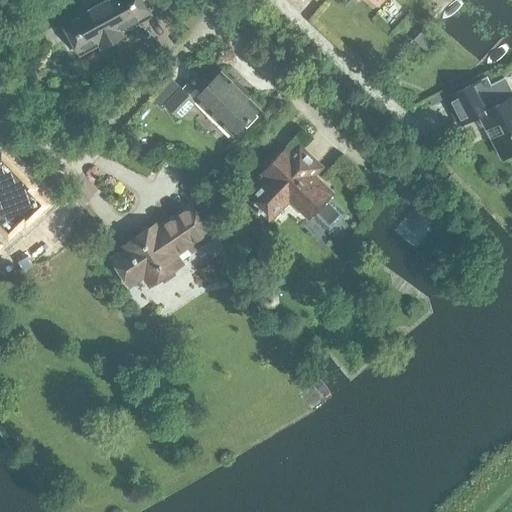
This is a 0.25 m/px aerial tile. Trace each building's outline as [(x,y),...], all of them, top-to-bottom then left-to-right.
[(119,29),(147,14),(140,0),(100,0),(96,3),(95,1),(93,0),(89,0),(86,2),(84,7),(85,9),(63,21),(79,51),(99,40),(102,45),(122,34),(119,29)] [(413,39),(423,48),(434,37),(424,27),(413,39)] [(205,86),(194,75),(168,103),(166,105),(177,116),(182,116),(194,104),(193,101),(197,97),(233,133),(258,107),(237,85),(240,82),(234,77),(231,79),(221,69),(205,86)] [(511,93),(504,77),(491,83),(487,75),(444,96),(458,124),(481,113),(502,153),(511,148),(511,150),(511,93)] [(159,94),(153,100),(162,109),(166,105),(168,103),(159,94)] [(308,215),(331,192),(311,173),(318,165),(298,145),(290,153),(285,148),(262,171),(268,176),(248,198),(267,218),(288,196),(308,215)] [(0,224),(9,234),(25,219),(27,222),(47,202),(33,187),(34,186),(14,165),(15,163),(0,147),(0,224)] [(190,249),(211,235),(191,205),(157,229),(153,224),(123,244),(126,249),(112,259),(128,283),(143,273),(150,284),(181,263),(174,253),(187,244),(190,249)]
